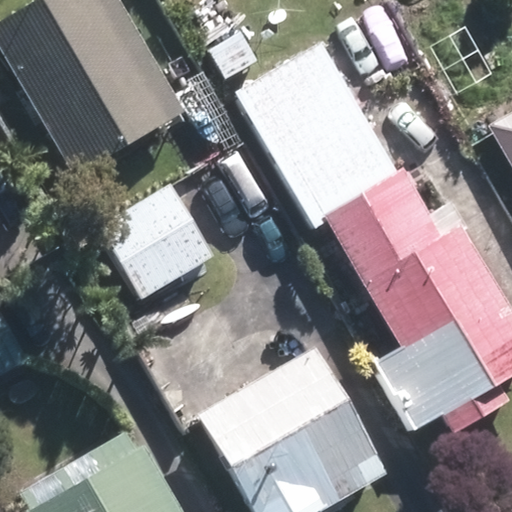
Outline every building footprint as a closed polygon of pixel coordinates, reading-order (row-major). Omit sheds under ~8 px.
[(0,67),(66,179),(174,114),(107,0),(32,0),(0,19),(0,67)] [(248,65),(231,34),(200,52),(217,82),(248,65)] [(488,389),(511,374),(511,339),(449,231),(430,242),(390,174),(384,177),(309,47),(225,96),(306,235),(317,228),(387,350),(363,365),(404,435),(428,421),(439,440),(497,405),(488,389)] [(511,188),(511,108),(478,128),(511,188)] [(132,301),(205,260),(161,186),(90,230),(132,301)] [(170,377),(235,345),(211,300),(147,334),(170,377)] [(0,333),(0,374),(18,364),(0,333)] [(304,352),(186,416),(238,511),(314,511),(350,493),(339,474),(363,461),(304,352)] [(170,511),(135,448),(20,511),(170,511)]
